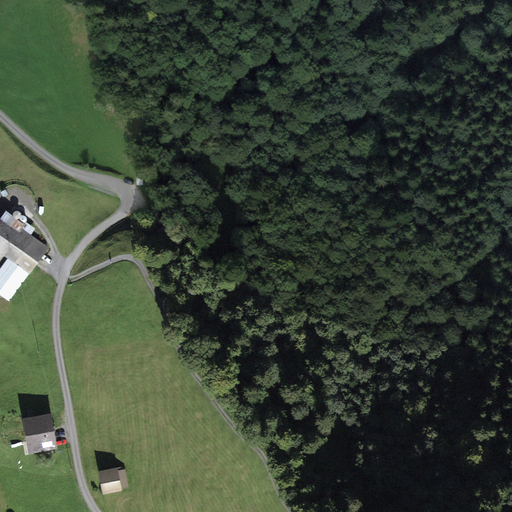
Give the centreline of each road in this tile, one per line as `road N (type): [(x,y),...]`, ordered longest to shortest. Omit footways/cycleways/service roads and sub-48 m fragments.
road 1 (unclassified): [(0,114),(62,167),(117,185),(129,198),(70,260),(57,304),(77,466),(96,511)]
road 2 (track): [(60,283),(120,258),(139,263),(220,409),(258,447),(294,511)]
